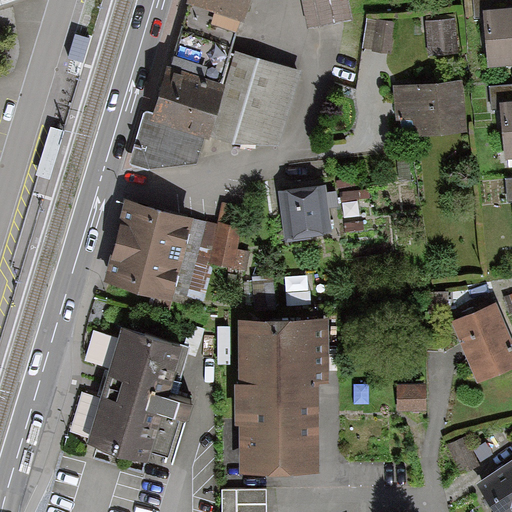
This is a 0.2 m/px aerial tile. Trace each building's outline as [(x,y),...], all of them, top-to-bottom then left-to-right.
[(99,0),(80,0),(76,16),(93,21),(99,0)] [(187,0),(186,4),(189,5),(181,32),(233,48),(241,22),(245,23),(251,0),(187,0)] [(303,0),(308,26),(350,18),(347,0),(303,0)] [(511,10),(484,12),(487,70),(511,68),(511,10)] [(456,18),(425,21),(429,56),(460,52),(456,18)] [(395,24),(369,21),(365,47),(391,51),(395,24)] [(171,67),(169,67),(154,114),(152,120),(205,138),(210,140),(212,137),(233,144),(278,145),(302,69),(237,51),(226,85),(221,85),(233,47),(181,32),(171,67)] [(461,82),(396,87),(400,136),(465,130),(461,82)] [(511,100),(500,101),(502,162),(511,161),(511,100)] [(137,167),(152,120),(154,114),(148,112),(146,112),(144,114),(130,161),(130,163),(131,164),(137,167)] [(26,175),(44,181),(62,121),(44,116),(26,175)] [(205,138),(152,120),(137,167),(149,170),(196,165),(197,160),(205,138)] [(321,189),(278,195),(284,240),(327,234),(321,189)] [(123,198),(103,283),(185,305),(208,222),(123,198)] [(244,209),(221,205),(210,267),(247,273),(250,252),(237,250),(244,209)] [(312,276),(290,277),(290,306),(313,306),(312,276)] [(276,280),(256,284),(262,314),(282,310),(276,280)] [(511,367),(511,353),(492,309),(450,327),(476,384),(511,367)] [(328,320),(240,321),(241,384),(235,384),(236,423),(241,423),(241,475),(320,474),(318,384),(329,384),(328,320)] [(190,348),(120,328),(86,444),(148,462),(150,456),(169,461),(188,398),(177,394),(190,348)] [(426,386),(398,386),(399,410),(426,410),(426,386)] [(461,438),(447,446),(461,471),(475,463),(461,438)] [(511,463),(475,486),(491,511),(510,511),(511,511),(511,463)] [(267,511),(267,489),(221,490),(221,511),(267,511)]
